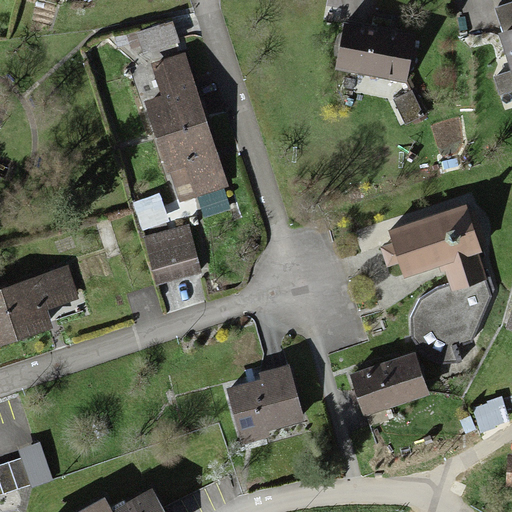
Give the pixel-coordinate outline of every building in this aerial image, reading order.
[(182,45),(174,19),(126,34),(130,49),(141,46),(144,56),(182,45)] [(410,32),(341,19),(331,69),(401,82),(410,32)] [(511,62),(511,26),(499,31),(511,62)] [(208,123),(186,51),(150,63),(161,95),(143,101),(156,139),(208,123)] [(411,90),(387,99),(396,123),(420,114),(411,90)] [(208,123),(156,139),(178,205),(197,199),(202,214),(234,204),(208,123)] [(164,193),(133,203),(142,233),(173,223),(164,193)] [(466,201),(390,224),(395,241),(385,244),(390,262),(400,258),(404,270),(441,259),(449,285),(488,273),(466,201)] [(187,230),(145,242),(157,283),(199,270),(187,230)] [(64,244),(0,266),(0,286),(15,327),(52,317),(44,291),(75,283),(64,244)] [(493,293),(488,273),(449,285),(410,311),(411,335),(424,353),(446,368),(464,362),(493,293)] [(0,332),(15,327),(0,286),(0,332)] [(511,294),(503,321),(511,324),(511,294)] [(413,353),(352,372),(365,412),(425,393),(413,353)] [(287,367),(228,387),(244,433),(302,414),(287,367)] [(0,496),(51,480),(39,443),(18,449),(21,458),(0,464),(0,496)] [(71,511),(70,509),(64,511),(163,511),(150,485),(96,511),(71,511)]
